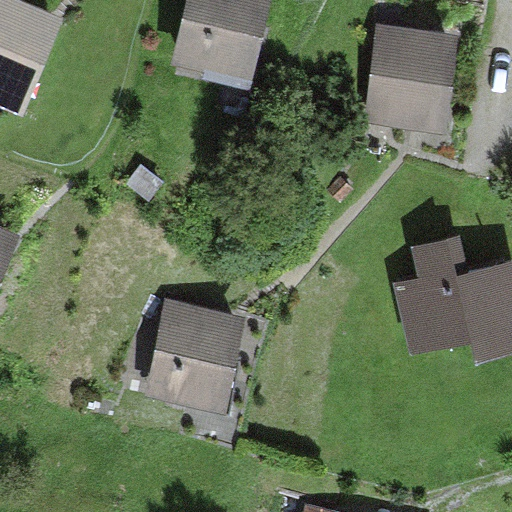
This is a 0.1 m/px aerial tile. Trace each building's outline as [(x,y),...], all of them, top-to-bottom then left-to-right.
[(30,0),(0,0),(0,101),(24,111),(60,11),(30,0)] [(182,0),(171,63),(251,78),(266,0),(182,0)] [(374,20),(361,118),(443,129),(456,31),(374,20)] [(0,219),(0,277),(20,227),(0,219)] [(415,272),(388,279),(406,347),(472,331),(478,354),(511,345),(511,254),(467,266),(459,230),(407,241),(415,272)] [(161,295),(143,392),(224,407),(242,310),(161,295)] [(353,511),(305,501),(302,511),(353,511)]
